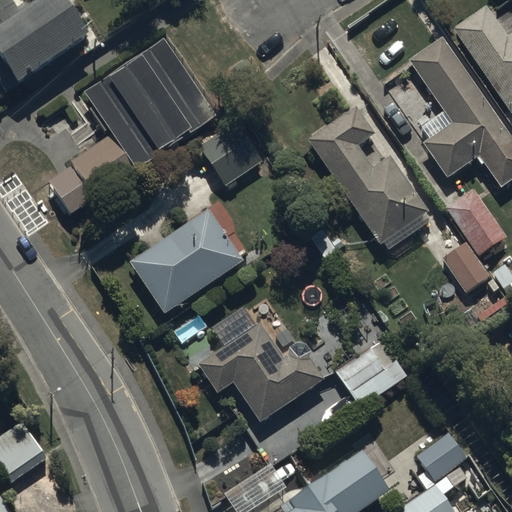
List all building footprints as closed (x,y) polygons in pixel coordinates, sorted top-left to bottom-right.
[(0,0),(0,81),(9,95),(89,40),(61,0),(45,0),(22,16),(10,0),(0,0)] [(449,35),(459,49),(508,119),(511,115),(511,39),(508,42),(486,10),(449,35)] [(511,183),(511,140),(441,40),(409,62),(453,124),(423,145),(448,181),(477,160),(500,192),(511,183)] [(164,44),(85,95),(112,138),(71,165),(73,167),(49,182),(70,216),(162,157),(161,155),(213,121),(164,44)] [(354,108),(306,143),(386,254),(434,220),(391,160),(375,172),(360,151),(376,139),(354,108)] [(238,185),(235,182),(262,163),(234,122),(197,147),(228,192),(238,185)] [(130,265),(166,318),(244,265),(208,212),(130,265)] [(511,276),(511,245),(501,230),(476,248),(501,284),(511,276)] [(479,261),(468,245),(442,263),(466,296),(491,278),(479,261)] [(285,361),(261,326),(199,368),(218,397),(234,386),(261,427),(326,383),(302,349),(285,361)] [(0,433),(0,470),(11,487),(47,462),(18,421),(0,433)] [(426,492),(466,462),(446,435),(416,458),(426,471),(416,479),(426,492)] [(362,454),(276,511),(364,511),(390,495),(362,454)] [(447,479),(398,511),(453,511),(444,498),(454,491),(447,479)] [(0,511),(9,511),(0,498),(0,511)]
